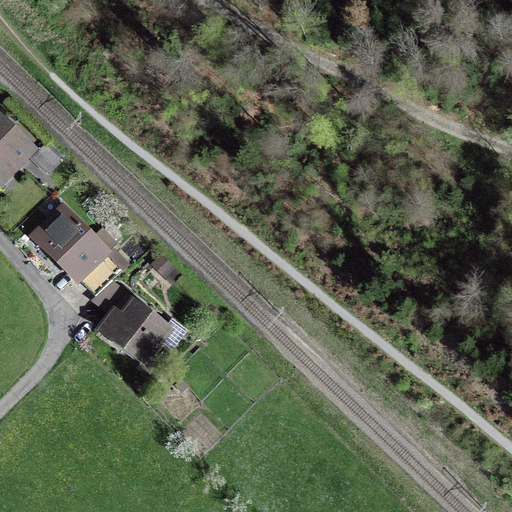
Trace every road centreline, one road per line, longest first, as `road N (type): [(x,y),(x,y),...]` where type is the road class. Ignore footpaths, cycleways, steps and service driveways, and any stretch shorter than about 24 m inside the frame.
road 1 (track): [(199,0),(380,94),(511,147)]
road 2 (unclassified): [(0,408),(42,366),(49,319),(39,283),(0,239)]
